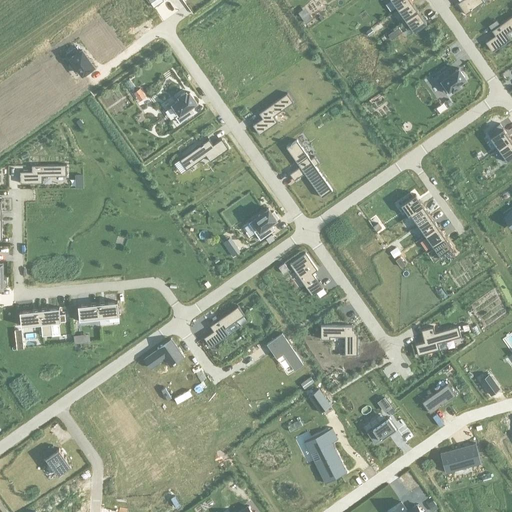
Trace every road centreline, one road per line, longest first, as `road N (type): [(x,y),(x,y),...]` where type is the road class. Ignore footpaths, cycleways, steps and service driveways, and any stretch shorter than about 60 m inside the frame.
road 1 (residential): [(17,200),(23,291),(151,281),(184,317)]
road 2 (residential): [(161,24),(307,231)]
road 3 (residential): [(511,404),(462,420),(330,511)]
road 4 (residential): [(407,375),(307,231)]
road 5 (residential): [(307,231),(184,317)]
road 6 (residential): [(177,322),(57,406)]
road 7 (residential): [(410,159),(307,231)]
